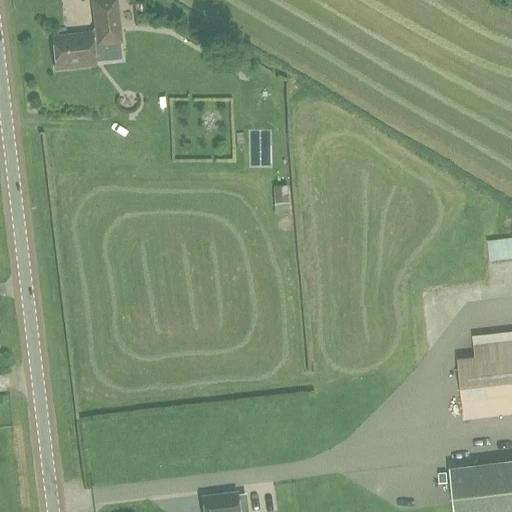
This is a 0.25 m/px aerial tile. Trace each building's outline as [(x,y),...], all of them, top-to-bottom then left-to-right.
[(96,34),(120,31),(116,0),(107,0),(92,2),(96,33),(96,34)] [(96,34),(96,33),(52,38),(56,70),(96,65),(94,54),(104,54),(104,47),(121,45),(120,31),(96,34)] [(511,238),(493,239),(493,258),(511,257),(511,238)] [(450,315),(448,291),(435,292),(437,316),(450,315)] [(511,341),(474,346),(476,358),(458,360),(465,420),(511,414),(511,341)] [(456,511),(511,511),(511,462),(451,470),(456,511)] [(238,511),(236,493),(202,497),(203,511),(238,511)]
